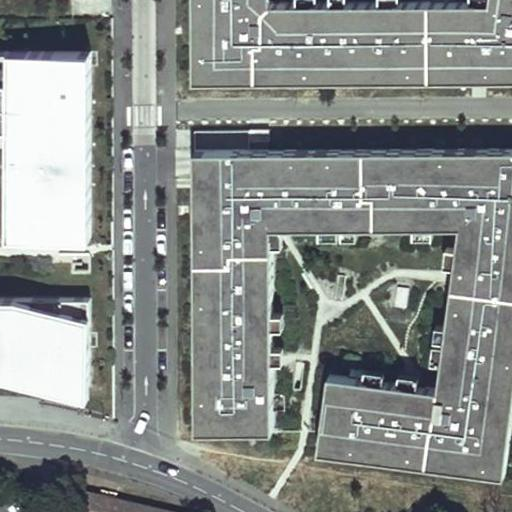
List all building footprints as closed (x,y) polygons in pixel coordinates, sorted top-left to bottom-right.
[(205,0),(195,0),(196,16),(205,16),(205,0)] [(281,1),(280,0),(205,0),(205,16),(196,16),(196,51),(206,51),(206,78),(290,78),(290,68),(327,68),(327,78),(361,77),(361,67),(379,67),(379,77),(412,77),(412,67),(431,67),(431,77),(433,77),(432,0),(416,0),(288,1),(288,8),(272,8),(271,1),(281,1)] [(493,0),(432,0),(433,77),(511,76),(511,54),(490,55),(492,41),(487,40),(493,0)] [(511,0),(493,0),(487,40),(492,41),(490,55),(511,54),(511,0)] [(0,103),(22,104),(22,135),(9,135),(9,154),(22,154),(22,175),(9,175),(9,206),(22,206),(22,224),(80,225),(80,207),(92,207),(92,173),(81,173),(81,155),(92,155),(92,136),(81,136),(81,118),(92,118),(92,100),(81,100),(81,82),(92,82),(92,56),(82,56),(82,38),(30,38),(30,49),(11,49),(11,38),(0,37),(0,103)] [(30,38),(11,38),(11,49),(30,49),(30,38)] [(92,56),(92,38),(82,38),(82,56),(92,56)] [(196,51),(196,78),(206,78),(206,51),(196,51)] [(361,67),(361,77),(379,77),(379,67),(361,67)] [(412,67),(412,77),(431,77),(431,67),(412,67)] [(290,68),(290,78),(327,78),(327,68),(290,68)] [(92,100),(92,82),(81,82),(81,100),(92,100)] [(0,114),(9,115),(9,135),(22,135),(22,104),(0,103),(0,114)] [(92,136),(92,118),(81,118),(81,136),(92,136)] [(270,129),(249,129),(250,140),(270,140),(270,129)] [(461,225),(453,285),(450,305),(460,306),(463,286),(511,292),(511,147),(500,148),(500,184),(511,184),(511,224),(499,224),(499,217),(471,217),(471,225),(461,225)] [(511,184),(500,184),(500,148),(481,148),(481,158),(443,158),(443,148),(332,148),(332,159),(295,159),(295,149),(262,149),(262,175),(244,175),(244,186),(196,186),(196,206),(206,206),(206,243),(196,243),(196,262),(206,262),(206,300),(196,300),(196,321),(206,321),(207,359),(197,359),(197,396),(207,396),(207,430),(274,430),(274,410),(274,394),(274,369),(265,369),(265,360),(274,360),(274,331),(274,312),(273,226),(273,218),(288,218),(288,226),(321,226),(361,225),(377,225),(377,215),(415,215),(415,225),(416,225),(434,225),(461,225),(471,225),(471,217),(499,217),(499,224),(511,224),(511,184)] [(332,148),(295,149),(295,159),(332,159),(332,148)] [(481,148),(443,148),(443,158),(481,158),(481,148)] [(262,149),(196,149),(196,186),(244,186),(244,175),(262,175),(262,149)] [(22,154),(9,154),(9,175),(22,175),(22,154)] [(92,173),(92,155),(81,155),(81,173),(92,173)] [(9,206),(9,224),(22,224),(22,206),(9,206)] [(206,206),(196,206),(196,243),(206,243),(206,206)] [(92,225),(92,207),(80,207),(80,225),(92,225)] [(415,215),(377,215),(377,225),(415,225),(415,215)] [(288,218),(273,218),(273,226),(288,226),(288,218)] [(206,262),(196,262),(196,300),(206,300),(206,262)] [(443,362),(439,388),(426,386),(425,394),(416,393),(417,385),(408,384),(406,403),(400,402),(402,383),(385,380),(349,376),(330,373),(322,430),(321,440),(374,447),(373,457),(409,462),(410,452),(447,456),(446,466),(486,472),(487,462),(507,464),(511,425),(511,395),(506,395),(511,358),(511,357),(511,292),(463,286),(460,306),(450,305),(448,322),(443,362)] [(0,364),(16,364),(15,375),(36,378),(36,364),(56,365),(56,380),(74,382),(74,365),(91,364),(91,297),(60,297),(60,309),(33,309),(33,297),(0,296),(0,364)] [(60,297),(33,297),(33,309),(60,309),(60,297)] [(206,321),(196,321),(197,359),(207,359),(206,321)] [(265,360),(265,369),(274,369),(274,360),(265,360)] [(0,364),(0,374),(8,374),(15,375),(16,364),(0,364)] [(36,364),(36,378),(56,380),(56,365),(36,364)] [(74,382),(91,384),(91,364),(74,365),(74,382)] [(408,384),(402,383),(400,402),(406,403),(408,384)] [(426,386),(417,385),(416,393),(425,394),(426,386)] [(207,396),(197,396),(197,430),(207,430),(207,396)] [(320,450),(373,457),(374,447),(321,440),(320,450)] [(409,462),(446,466),(447,456),(410,452),(409,462)] [(507,464),(487,462),(486,472),(505,474),(507,464)] [(99,511),(104,495),(74,488),(67,511),(99,511)] [(99,511),(175,511),(104,495),(99,511)]
